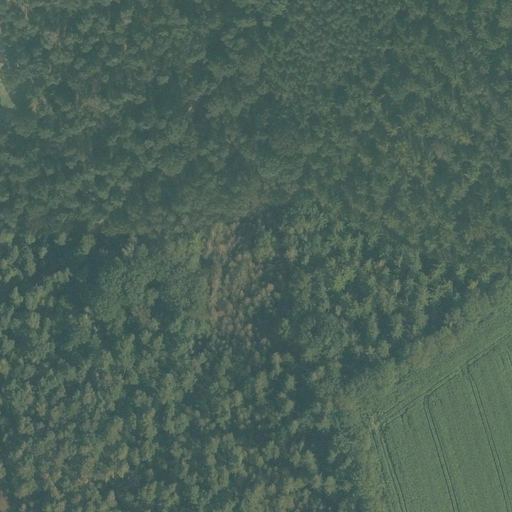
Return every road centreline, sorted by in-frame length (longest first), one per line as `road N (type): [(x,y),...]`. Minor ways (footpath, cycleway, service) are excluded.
road 1 (track): [(255,25),(272,99),(278,200),(351,511)]
road 2 (track): [(282,0),(94,240),(53,277),(0,307)]
